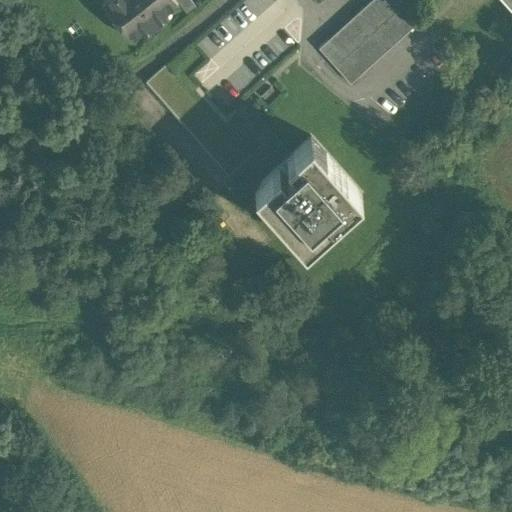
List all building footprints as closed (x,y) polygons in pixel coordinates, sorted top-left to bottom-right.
[(176,0),(103,0),(102,1),(130,37),(150,22),(153,27),(161,21),(157,16),(177,1),(176,0)] [(191,0),(176,0),(177,1),(186,12),(195,5),(191,0)] [(405,0),(372,0),(318,48),(350,83),(422,18),(405,0)] [(246,160),(163,66),(144,82),(227,177),(246,160)] [(361,192),(309,137),(252,188),(304,243),(361,192)]
